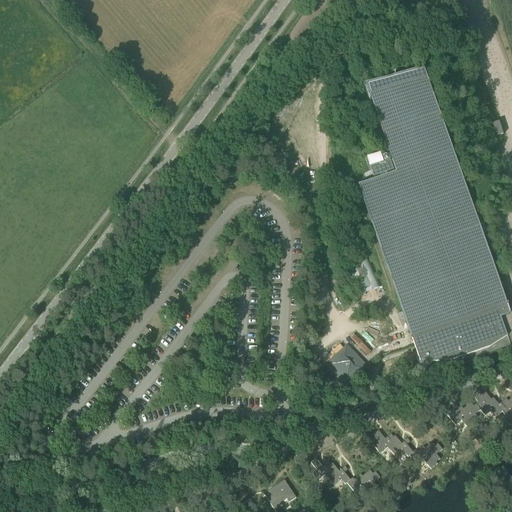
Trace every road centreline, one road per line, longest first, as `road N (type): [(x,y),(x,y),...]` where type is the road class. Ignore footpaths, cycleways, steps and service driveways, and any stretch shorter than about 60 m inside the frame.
road 1 (unclassified): [(0,380),(286,0)]
road 2 (track): [(47,0),(177,147)]
